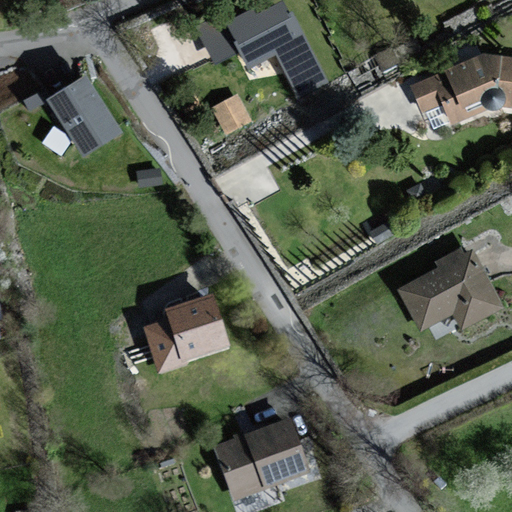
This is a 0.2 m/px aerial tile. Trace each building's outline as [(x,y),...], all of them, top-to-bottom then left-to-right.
[(287,18),(281,4),(259,15),(256,9),(232,21),(252,61),(278,48),(300,94),(326,81),(293,15),(287,18)] [(208,58),(230,54),(222,15),(200,20),(208,58)] [(511,107),(511,62),(479,58),(410,88),(420,112),(440,103),(449,124),(493,105),(511,107)] [(118,134),(81,79),(44,103),(81,158),(118,134)] [(211,102),(225,129),(251,116),(238,89),(211,102)] [(464,259),(460,251),(433,266),(436,273),(397,294),(419,335),(454,316),(461,331),(501,310),(471,255),(464,259)] [(227,351),(211,298),(161,313),(164,323),(142,330),(156,376),(185,368),(183,364),(227,351)] [(307,476),(288,423),(213,450),(232,503),(307,476)]
